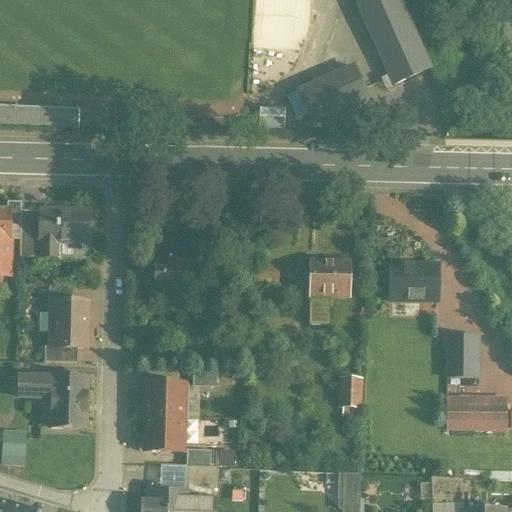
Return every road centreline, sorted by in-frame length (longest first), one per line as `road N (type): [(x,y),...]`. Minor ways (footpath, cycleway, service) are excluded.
road 1 (primary): [(511,169),(115,159)]
road 2 (residential): [(115,159),(108,511)]
